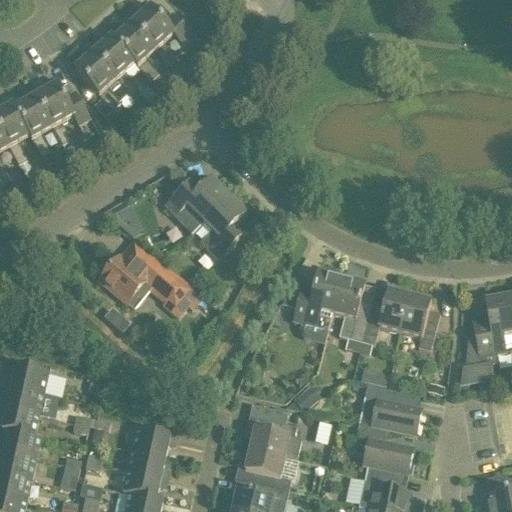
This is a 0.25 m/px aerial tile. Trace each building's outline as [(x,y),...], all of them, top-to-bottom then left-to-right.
[(143,19),(133,28),(132,28),(156,55),(170,70),(177,64),(164,48),(174,39),(183,50),(193,41),(173,19),(164,27),(146,6),(138,13),(143,19)] [(156,55),(132,28),(133,28),(128,22),(120,29),(125,35),(115,44),(114,44),(136,68),(135,68),(152,86),(159,80),(146,64),(156,55)] [(139,93),(125,77),(135,68),(136,68),(114,44),(115,44),(107,35),(100,42),(105,48),(94,57),(118,84),(131,99),(139,93)] [(121,109),(107,93),(118,84),(94,57),(89,51),(83,57),(82,58),(87,64),(76,74),(113,115),(121,109)] [(53,132),(63,150),(72,145),(62,128),(74,121),(79,130),(91,123),(76,97),(65,103),(54,82),(45,87),(48,94),(42,98),(36,101),(53,132)] [(15,113),(31,140),(30,141),(32,144),(42,162),(51,157),(41,139),(53,132),(36,101),(33,94),(29,96),(24,99),(27,106),(15,112),(15,113)] [(0,116),(0,135),(10,152),(9,152),(19,170),(28,165),(18,147),(30,141),(31,140),(15,113),(15,112),(10,102),(1,107),(5,114),(0,116)] [(0,157),(9,152),(10,152),(0,135),(0,180),(7,177),(0,164),(0,157)] [(205,227),(230,202),(213,185),(199,199),(189,189),(165,213),(192,239),(205,226),(205,227)] [(230,202),(205,227),(213,235),(200,248),(219,266),(244,241),(234,231),(246,219),(230,202)] [(119,230),(122,219),(113,217),(110,227),(119,230)] [(193,296),(148,259),(134,275),(119,262),(100,285),(134,314),(150,296),(167,311),(169,309),(175,313),(182,305),(184,307),(193,296)] [(319,279),(312,303),(301,301),(294,328),(317,334),(318,332),(328,335),(332,319),(333,319),(342,285),(338,284),(339,278),(323,274),(322,279),(319,279)] [(410,302),(412,295),(396,292),(395,298),(389,297),(385,312),(373,309),(371,318),(358,315),(365,290),(342,285),(333,319),(344,322),(340,341),(348,343),(345,353),(370,360),(373,350),(375,351),(380,333),(400,339),(410,302)] [(504,340),(511,338),(511,303),(511,301),(485,305),(488,323),(472,326),(473,336),(468,337),(465,371),(460,370),(455,403),(470,400),(469,391),(495,386),(492,369),(498,368),(497,360),(507,358),(504,340)] [(432,308),(410,302),(400,339),(421,344),(418,353),(431,356),(441,318),(430,315),(432,308)] [(12,393),(44,400),(49,378),(11,370),(9,380),(15,381),(12,393)] [(104,399),(106,390),(91,387),(89,396),(104,399)] [(372,432),(383,434),(416,441),(422,414),(417,413),(420,401),(367,390),(359,428),(372,431),(372,432)] [(39,420),(44,400),(12,393),(10,404),(3,403),(1,412),(39,420)] [(294,404),(295,405),(286,414),(303,416),(304,416),(305,417),(315,409),(304,396),(294,404)] [(35,442),(35,441),(39,420),(1,412),(0,416),(0,421),(5,423),(3,435),(9,437),(9,436),(35,442)] [(75,428),(90,432),(92,424),(77,421),(75,428)] [(110,436),(112,428),(97,424),(95,433),(110,436)] [(297,433),(292,432),(270,427),(268,437),(249,433),(247,442),(245,441),(244,443),(252,444),(250,456),(285,463),(297,466),(302,443),(295,441),(297,433)] [(328,427),(323,447),(336,450),(341,430),(328,427)] [(88,440),(90,432),(75,428),(73,437),(88,440)] [(380,446),(383,434),(372,432),(372,431),(359,428),(356,440),(369,443),(364,471),(369,472),(396,477),(408,480),(414,453),(380,446)] [(133,455),(167,463),(169,451),(175,453),(178,442),(138,433),(133,455)] [(42,442),(35,441),(35,442),(9,436),(9,437),(6,448),(0,446),(0,456),(37,464),(42,442)] [(164,475),(167,463),(133,455),(128,476),(168,485),(170,476),(164,475)] [(0,478),(32,485),(37,464),(0,456),(0,466),(2,467),(0,476),(0,478)] [(280,483),(285,463),(250,456),(247,467),(239,465),(239,466),(241,467),(239,476),(258,480),(256,490),(263,492),(289,497),(292,486),(280,483)] [(87,467),(102,471),(104,462),(89,459),(87,467)] [(66,471),(80,474),(82,466),(68,463),(66,471)] [(100,478),(102,471),(87,467),(86,475),(100,478)] [(76,495),(80,474),(66,471),(61,491),(76,495)] [(392,493),(396,477),(369,472),(360,511),(409,511),(412,498),(392,493)] [(166,494),(168,485),(128,476),(124,498),(131,499),(157,504),(160,493),(166,494)] [(0,500),(27,507),(32,485),(0,478),(0,500)] [(486,511),(511,511),(511,482),(509,483),(508,479),(486,483),(489,500),(484,501),(486,511)] [(285,511),(289,497),(263,492),(261,501),(237,496),(233,511),(285,511)] [(162,511),(164,505),(157,504),(131,499),(128,511),(162,511)] [(0,511),(26,511),(27,507),(0,500),(0,511)] [(84,510),(91,511),(99,511),(101,506),(85,503),(84,510)]
